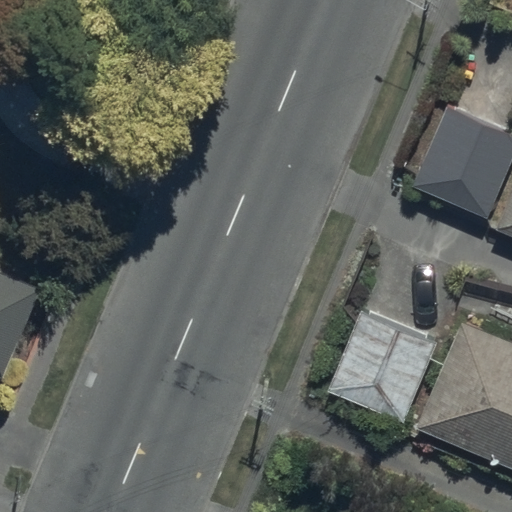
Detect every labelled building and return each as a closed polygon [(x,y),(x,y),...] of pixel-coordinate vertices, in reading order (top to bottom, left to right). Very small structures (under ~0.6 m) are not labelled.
[(511,152),(511,133),(445,105),(414,177),(488,209),(511,152)] [(511,191),(497,231),(511,236),(511,191)] [(0,374),(37,289),(0,272),(0,374)] [(434,336),(357,306),(325,392),(401,421),(434,336)] [(511,342),(460,323),(419,435),(511,469),(511,342)]
